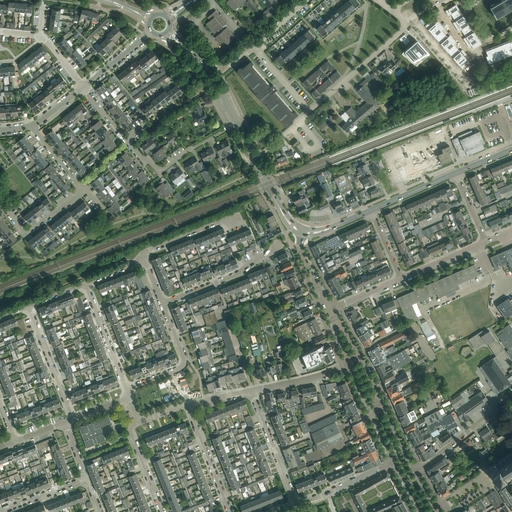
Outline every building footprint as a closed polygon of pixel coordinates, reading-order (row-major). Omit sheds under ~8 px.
[(245,1),(244,0),(228,0),(227,1),(234,10),(238,6),(239,7),(245,1)] [(271,13),(272,13),(281,6),(276,0),(260,0),(268,9),(271,13)] [(353,9),(355,7),(349,0),(345,4),(351,11),(353,9)] [(492,7),(490,8),(496,19),(500,17),(501,16),(508,12),(511,9),(511,0),(503,0),(502,1),(495,5),(492,7)] [(250,2),(246,6),(253,13),(256,10),(250,2)] [(351,11),(345,4),(341,7),(347,14),(349,12),(351,11)] [(456,5),(446,11),(448,16),(451,14),(453,17),(451,19),(461,13),(456,5)] [(347,14),(341,7),(337,11),(343,18),(345,16),(347,14)] [(86,19),(88,11),(82,9),(80,17),(86,19)] [(268,9),(261,14),(265,20),(272,14),(272,13),(271,13),(268,9)] [(235,37),(225,25),(227,23),(222,17),(223,16),(221,14),(220,15),(216,10),(211,14),(214,17),(206,24),(215,33),(217,32),(219,34),(215,38),(226,50),(230,47),(227,44),(235,37)] [(337,11),(333,14),(339,21),(341,19),(343,18),(337,11)] [(333,14),(332,12),(327,16),(329,18),(335,25),(337,23),(339,21),(333,14)] [(100,14),(94,13),(92,20),(98,22),(100,14)] [(461,13),(451,19),(453,18),(456,21),(453,23),(456,27),(466,20),(461,13)] [(329,18),(325,21),(331,28),(333,26),(335,25),(329,18)] [(432,20),(425,26),(431,33),(441,25),(437,21),(435,23),(432,20)] [(466,20),(456,27),(458,31),(461,30),(463,33),(461,35),(471,28),(466,20)] [(331,28),(325,21),(321,25),(327,32),(329,30),(331,28)] [(321,25),(319,23),(315,27),(321,34),(322,36),(325,34),(324,34),(327,32),(321,25)] [(441,25),(431,33),(437,40),(446,32),(444,34),(441,31),(444,29),(441,25)] [(116,27),(111,31),(118,38),(122,34),(116,27)] [(471,28),(461,35),(463,33),(466,37),(463,39),(466,43),(476,36),(471,28)] [(304,34),(310,41),(312,39),(313,39),(315,37),(313,35),(308,30),(304,34)] [(114,42),(118,38),(111,31),(107,35),(108,37),(108,36),(114,42)] [(446,32),(437,40),(443,47),(453,39),(449,35),(447,37),(444,34),(446,32)] [(304,34),(300,38),(306,45),(308,43),(310,41),(304,34)] [(61,46),(67,41),(63,36),(57,42),(61,46)] [(115,43),(114,42),(108,36),(108,37),(104,41),(111,47),(115,43)] [(476,36),(466,43),(468,47),(471,46),(474,49),(481,44),(476,36)] [(306,45),(300,38),(296,41),(302,48),(304,46),(306,45)] [(420,39),(405,52),(417,66),(432,53),(420,39)] [(453,39),(443,47),(449,54),(458,46),(456,48),(454,45),(456,43),(453,39)] [(511,40),(486,51),(490,63),(511,53),(511,40)] [(64,51),(71,46),(67,41),(61,46),(64,51)] [(106,52),(111,47),(104,41),(100,45),(106,52)] [(302,48),(296,41),(292,45),(298,52),(300,50),(302,48)] [(42,45),(37,49),(42,56),(47,52),(42,45)] [(102,56),(106,52),(100,45),(95,49),(102,56)] [(298,52),(292,45),(288,48),(294,55),(296,53),(298,52)] [(70,55),(76,50),(76,49),(74,51),(71,46),(64,51),(68,56),(70,55)] [(458,46),(449,54),(455,61),(465,53),(462,49),(459,51),(456,48),(459,47),(458,46)] [(294,55),(288,48),(284,52),(290,59),(292,57),(294,55)] [(42,56),(37,49),(33,53),(38,59),(42,56)] [(73,59),(80,55),(76,50),(70,55),(73,59)] [(152,51),(147,55),(153,62),(158,58),(152,51)] [(290,59),(284,52),(280,55),(286,62),(288,60),(290,59)] [(38,59),(33,53),(28,57),(33,63),(38,59)] [(465,53),(455,61),(462,69),(469,63),(466,59),(468,57),(465,53)] [(77,64),(84,59),(80,55),(73,59),(77,64)] [(153,62),(147,55),(143,58),(148,65),(153,62)] [(280,55),(275,59),(279,63),(279,64),(278,64),(278,65),(279,66),(280,66),(280,67),(281,67),(281,66),(282,66),(284,64),(286,62),(280,55)] [(33,63),(28,57),(23,61),(28,67),(30,69),(35,65),(33,63)] [(148,65),(143,58),(138,62),(142,67),(142,68),(143,69),(148,65)] [(87,64),(84,59),(77,64),(81,69),(87,64)] [(142,67),(138,62),(137,60),(132,64),(138,71),(142,68),(142,67)] [(332,65),(328,60),(324,63),(320,67),(319,67),(323,72),(328,68),(331,71),(334,68),(332,65)] [(397,66),(393,61),(390,64),(387,60),(384,64),(379,69),(384,74),(390,68),(392,71),(397,66)] [(28,67),(23,61),(19,64),(24,71),(28,67)] [(275,90),(277,89),(276,88),(275,87),(274,86),(273,85),(271,86),(270,87),(249,63),(242,69),(241,68),(240,68),(239,68),(239,69),(238,69),(238,70),(238,71),(238,72),(238,73),(257,93),(256,94),(259,97),(263,102),(266,105),(266,104),(284,125),(285,125),(285,126),(286,126),(287,126),(288,125),(289,124),(289,123),(289,122),(288,122),(295,116),(275,92),(276,91),(275,90)] [(140,73),(138,71),(132,64),(127,68),(133,75),(135,77),(140,73)] [(326,75),(323,72),(319,67),(316,71),(312,74),(311,75),(315,79),(319,75),(322,78),(326,75)] [(133,75),(127,68),(122,72),(128,79),(133,75)] [(337,70),(334,68),(331,71),(333,74),(329,78),(333,83),(333,82),(337,78),(341,75),(336,70),(337,70)] [(128,79),(122,72),(118,75),(123,82),(125,81),(126,82),(128,82),(130,81),(128,79)] [(54,77),(56,80),(62,87),(67,83),(59,74),(54,77)] [(310,83),(312,81),(315,79),(311,75),(310,76),(306,79),(302,82),(309,90),(313,87),(310,83)] [(333,83),(329,78),(326,75),(322,78),(325,82),(320,85),(324,90),(325,89),(329,86),(333,83)] [(62,87),(56,80),(51,83),(57,91),(62,87)] [(176,85),(182,93),(187,89),(180,80),(175,84),(176,85)] [(367,102),(355,112),(351,107),(345,112),(349,117),(356,124),(381,102),(377,97),(376,98),(365,84),(365,83),(363,81),(355,88),(367,102)] [(57,91),(51,83),(47,87),(48,89),(52,94),(53,94),(57,91)] [(99,94),(107,88),(103,84),(96,90),(99,94)] [(178,97),(182,93),(176,85),(172,89),(178,97)] [(323,91),(324,90),(320,85),(315,90),(313,87),(309,90),(316,97),(319,94),(323,91)] [(103,99),(111,93),(107,88),(99,94),(103,99)] [(54,96),(53,94),(52,94),(48,89),(43,93),(49,100),(54,96)] [(178,97),(172,89),(167,93),(171,98),(173,100),(178,97)] [(167,102),(171,98),(167,93),(165,90),(161,94),(167,102)] [(49,100),(43,93),(43,92),(41,92),(38,94),(38,95),(39,96),(44,103),(49,100)] [(107,104),(114,98),(111,93),(103,99),(107,104)] [(167,102),(161,94),(156,98),(162,105),(167,102)] [(40,107),(44,103),(39,96),(34,100),(40,107)] [(110,108),(118,102),(114,98),(107,104),(110,108)] [(162,105),(156,98),(151,102),(157,109),(162,105)] [(157,109),(151,102),(149,99),(145,103),(147,105),(153,113),(157,109)] [(35,111),(40,107),(34,100),(29,104),(35,111)] [(113,114),(120,108),(122,107),(118,102),(110,108),(109,109),(113,114)] [(82,103),(77,107),(83,114),(85,111),(87,114),(89,112),(82,103)] [(148,117),(153,113),(147,105),(142,109),(148,117)] [(194,115),(199,124),(209,119),(204,110),(202,110),(199,105),(192,108),(195,114),(194,115)] [(83,114),(77,107),(72,111),(78,117),(81,115),(83,117),(84,116),(83,114)] [(116,119),(124,113),(120,108),(113,114),(116,119)] [(80,120),(78,117),(72,111),(68,114),(73,121),(76,119),(78,121),(80,120)] [(356,124),(349,117),(345,112),(340,116),(346,123),(341,127),(346,133),(356,124)] [(120,123),(127,118),(124,113),(116,119),(120,123)] [(75,123),(73,121),(68,114),(63,118),(68,125),(72,122),(73,125),(75,123)] [(145,114),(140,118),(143,122),(148,118),(145,114)] [(330,117),(325,121),(319,127),(322,131),(334,121),(330,117)] [(131,122),(127,118),(120,123),(124,128),(131,122)] [(96,131),(103,125),(99,120),(90,128),(91,130),(94,128),(96,131)] [(97,137),(107,130),(103,125),(96,131),(93,132),(96,135),(93,137),(95,139),(97,137)] [(50,140),(56,134),(52,130),(46,135),(50,140)] [(110,135),(107,130),(97,137),(101,142),(99,143),(109,136),(110,135)] [(458,137),(452,140),(459,157),(466,154),(467,154),(468,155),(468,154),(469,155),(471,154),(471,153),(483,148),(482,144),(484,143),(479,131),(478,132),(473,134),(471,130),(458,136),(458,137)] [(53,145),(60,139),(56,134),(50,140),(52,142),(51,143),(53,145)] [(147,152),(156,145),(152,140),(155,137),(153,134),(146,140),(148,142),(142,146),(147,152)] [(166,141),(169,144),(176,138),(174,135),(166,141)] [(17,142),(21,146),(27,141),(25,139),(26,138),(24,136),(17,142)] [(112,141),(109,136),(99,143),(101,145),(103,143),(105,146),(106,146),(112,141)] [(265,148),(270,143),(266,137),(260,142),(265,148)] [(57,149),(64,144),(60,139),(53,145),(54,147),(55,146),(57,149)] [(223,157),(228,154),(229,154),(232,153),(232,152),(230,149),(231,149),(227,140),(223,142),(223,143),(217,146),(221,153),(223,157)] [(30,144),(27,141),(21,146),(25,151),(32,146),(30,144)] [(116,145),(112,141),(106,146),(105,146),(103,148),(105,150),(107,153),(116,145)] [(60,154),(67,149),(69,147),(66,142),(64,144),(57,149),(59,152),(60,154)] [(35,151),(33,148),(33,147),(32,146),(25,151),(29,156),(30,155),(30,154),(35,151)] [(164,146),(154,154),(159,160),(166,155),(163,151),(167,149),(164,146)] [(201,154),(204,161),(215,156),(211,148),(207,150),(207,151),(201,154)] [(402,160),(398,161),(401,166),(402,166),(404,169),(403,169),(408,180),(412,178),(411,178),(411,177),(414,176),(414,177),(415,177),(414,176),(417,175),(417,176),(423,173),(423,172),(425,171),(426,172),(426,171),(429,170),(429,171),(435,168),(434,167),(437,166),(438,167),(438,166),(440,164),(441,165),(441,166),(447,163),(446,162),(449,161),(450,162),(449,161),(452,159),(452,160),(453,161),(456,159),(451,148),(407,167),(406,164),(404,159),(403,159),(403,160),(402,160)] [(36,149),(35,151),(30,154),(30,155),(34,159),(41,154),(39,152),(36,149)] [(66,157),(71,153),(67,149),(60,154),(62,156),(63,156),(65,158),(66,157)] [(69,162),(76,157),(73,152),(71,153),(66,157),(69,160),(68,160),(69,162)] [(122,163),(129,157),(125,152),(116,160),(118,162),(120,160),(122,163)] [(38,164),(44,159),(42,156),(41,154),(34,159),(38,164)] [(74,166),(80,161),(76,157),(69,162),(71,164),(72,164),(74,166)] [(126,167),(133,162),(129,157),(122,163),(120,164),(121,166),(124,165),(126,167)] [(189,169),(190,172),(192,172),(195,170),(198,171),(201,169),(199,164),(199,163),(195,157),(191,159),(191,160),(185,164),(189,169)] [(278,161),(274,163),(275,167),(287,163),(286,158),(282,160),(281,158),(277,159),(278,161)] [(46,162),(44,159),(38,164),(41,169),(48,163),(47,161),(46,162)] [(77,172),(84,166),(80,161),(74,166),(76,169),(75,170),(77,172)] [(367,172),(367,173),(368,172),(369,171),(366,164),(365,161),(356,165),(359,172),(357,173),(358,176),(367,172)] [(130,172),(136,167),(133,162),(126,167),(123,169),(125,171),(127,169),(130,172)] [(511,171),(507,162),(501,164),(504,171),(505,174),(511,171)] [(44,169),(48,174),(55,168),(53,166),(53,167),(51,164),(44,169)] [(504,171),(501,164),(496,167),(498,173),(500,176),(502,175),(501,172),(504,171)] [(88,171),(84,166),(77,172),(78,174),(79,173),(81,176),(88,171)] [(133,177),(140,171),(136,167),(130,172),(127,174),(129,176),(131,174),(133,177)] [(498,173),(496,167),(490,169),(493,175),(498,173)] [(56,170),(55,168),(48,174),(52,179),(58,173),(56,171),(56,170)] [(352,182),(351,179),(349,176),(346,168),(339,171),(341,176),(334,179),(341,194),(352,189),(351,188),(354,186),(352,182)] [(171,178),(171,179),(172,179),(175,184),(186,176),(180,169),(170,176),(171,178)] [(139,180),(146,175),(147,174),(144,171),(143,172),(142,170),(140,171),(133,177),(132,177),(134,179),(136,177),(139,180)] [(208,180),(210,183),(214,181),(212,178),(211,178),(206,170),(201,172),(207,181),(208,180)] [(55,183),(62,178),(61,176),(60,176),(58,173),(52,179),(55,183)] [(322,173),(317,175),(321,185),(326,183),(323,176),(322,173)] [(469,178),(471,183),(477,181),(479,180),(477,174),(469,178)] [(142,185),(149,180),(146,175),(139,180),(136,182),(138,184),(140,182),(142,185)] [(94,188),(101,183),(103,181),(99,176),(91,183),(93,186),(93,187),(94,188)] [(371,176),(359,181),(360,184),(364,183),(363,181),(366,180),(369,185),(374,183),(371,176)] [(191,186),(195,183),(190,177),(187,180),(191,186)] [(64,180),(62,178),(55,183),(59,188),(66,183),(63,180),(64,180)] [(161,197),(165,194),(166,195),(170,192),(171,193),(174,190),(169,183),(166,186),(161,181),(158,183),(159,185),(155,189),(161,197)] [(326,197),(332,195),(327,182),(326,183),(321,185),(326,197)] [(68,186),(66,183),(59,188),(63,193),(70,187),(68,185),(68,186)] [(98,193),(105,188),(101,183),(94,188),(96,190),(98,193)] [(357,193),(356,190),(354,186),(351,188),(352,189),(353,193),(350,195),(351,197),(348,199),(351,206),(352,206),(358,203),(355,197),(358,195),(357,193)] [(450,186),(444,188),(447,195),(448,197),(451,196),(454,195),(452,192),(450,186)] [(476,194),(484,191),(484,189),(481,190),(480,186),(474,189),(476,194)] [(365,190),(361,191),(362,195),(363,195),(366,193),(368,197),(370,198),(372,197),(379,194),(376,188),(373,189),(371,187),(367,189),(365,190)] [(102,198),(108,192),(105,188),(98,193),(101,195),(100,196),(102,198)] [(447,195),(444,188),(439,191),(442,197),(447,195)] [(442,197),(439,191),(433,193),(436,199),(438,202),(443,200),(441,197),(442,197)] [(487,196),(484,191),(476,194),(479,200),(485,197),(487,196)] [(106,202),(112,197),(108,192),(102,198),(103,200),(104,199),(106,202)] [(436,199),(433,193),(428,196),(431,202),(436,199)] [(115,203),(116,202),(119,199),(115,194),(112,197),(106,202),(108,205),(109,207),(114,203),(115,203)] [(295,204),(307,198),(306,194),(301,197),(299,194),(292,198),(292,199),(292,200),(293,201),(295,204)] [(431,202),(428,196),(422,198),(426,207),(432,204),(431,202)] [(487,203),(485,197),(479,200),(481,205),(487,203)] [(52,204),(47,198),(42,202),(48,209),(50,207),(49,207),(52,204)] [(344,209),(340,198),(336,200),(337,204),(334,205),(337,212),(342,210),(341,210),(344,208),(344,209)] [(426,207),(422,198),(417,200),(420,207),(423,205),(424,209),(426,208),(426,207)] [(320,210),(329,205),(327,200),(318,205),(320,210)] [(420,207),(417,200),(411,203),(414,209),(415,212),(418,210),(417,208),(420,207)] [(299,214),(315,206),(314,205),(313,205),(312,205),(306,208),(303,201),(296,205),(298,208),(297,209),(299,214)] [(48,209),(42,202),(38,206),(43,212),(46,210),(48,209)] [(84,202),(80,205),(85,212),(89,208),(84,202)] [(118,208),(115,203),(114,203),(109,207),(108,208),(110,211),(111,213),(118,208)] [(414,209),(411,203),(406,205),(409,212),(414,209)] [(495,204),(489,207),(492,214),(491,212),(497,210),(495,204)] [(85,212),(80,205),(75,209),(80,216),(85,212)] [(40,214),(43,212),(38,206),(33,209),(39,216),(40,215),(40,214)] [(492,214),(489,207),(483,209),(486,217),(492,214)] [(122,212),(118,208),(111,213),(113,215),(116,217),(122,212)] [(37,218),(39,216),(33,209),(28,213),(33,219),(36,217),(37,218)] [(75,209),(70,213),(74,218),(75,219),(80,216),(75,209)] [(451,214),(454,220),(462,216),(460,210),(451,214)] [(74,218),(70,213),(69,211),(64,215),(69,221),(74,218)] [(384,215),(387,221),(393,218),(396,217),(393,211),(384,215)] [(31,222),(33,219),(28,213),(24,217),(29,224),(31,222)] [(504,224),(501,217),(500,217),(499,214),(494,217),(498,226),(504,224)] [(504,224),(509,221),(506,214),(501,217),(504,224)] [(69,221),(64,215),(60,219),(65,225),(69,221)] [(269,228),(270,231),(276,228),(275,225),(278,223),(273,215),(266,218),(270,227),(269,228)] [(465,221),(462,216),(454,220),(456,225),(465,221)] [(498,226),(494,217),(487,220),(491,229),(498,226)] [(395,223),(393,218),(387,221),(389,226),(395,223)] [(65,225),(60,219),(55,223),(60,229),(65,225)] [(467,227),(465,221),(456,225),(459,230),(467,227)] [(259,222),(255,224),(260,233),(264,231),(259,222)] [(398,222),(395,223),(389,226),(392,231),(401,227),(398,222)] [(60,229),(55,223),(50,226),(55,233),(60,229)] [(367,223),(361,225),(364,231),(370,229),(367,223)] [(9,230),(6,225),(0,229),(0,231),(2,235),(9,230)] [(361,225),(356,228),(359,234),(361,232),(362,234),(365,233),(364,231),(361,225)] [(47,226),(43,230),(48,236),(52,232),(47,226)] [(403,233),(401,227),(392,231),(394,237),(401,234),(403,233)] [(424,236),(422,231),(420,227),(415,229),(417,233),(419,239),(424,236)] [(470,232),(467,227),(459,230),(460,233),(462,232),(463,235),(470,232)] [(217,231),(220,237),(225,235),(226,235),(223,228),(223,229),(218,231),(217,231)] [(267,238),(269,241),(283,234),(280,228),(272,232),(274,234),(267,238)] [(356,228),(350,230),(353,236),(355,235),(357,238),(360,236),(359,234),(356,228)] [(9,230),(2,235),(0,237),(1,238),(4,237),(6,240),(13,234),(9,230)] [(48,236),(43,230),(38,234),(43,240),(48,236)] [(244,232),(247,239),(248,238),(248,241),(254,239),(250,230),(244,232)] [(353,236),(350,230),(345,232),(348,240),(349,241),(354,239),(353,236)] [(220,237),(217,231),(212,233),(214,240),(220,237)] [(247,239),(244,232),(239,234),(241,241),(247,239)] [(346,245),(344,242),(348,240),(345,232),(339,235),(341,239),(339,240),(342,247),(346,245)] [(472,238),(470,232),(463,235),(461,236),(454,239),(456,245),(459,243),(458,240),(465,237),(466,240),(472,238)] [(214,240),(212,233),(206,235),(209,242),(214,240)] [(17,239),(13,234),(6,240),(4,241),(5,243),(7,241),(10,244),(17,239)] [(43,240),(38,234),(33,237),(38,244),(43,240)] [(241,241),(239,234),(238,234),(239,235),(233,237),(233,236),(236,243),(241,241)] [(404,239),(401,234),(394,237),(397,242),(404,239)] [(209,242),(206,235),(206,236),(201,238),(201,237),(200,238),(203,244),(204,247),(210,244),(209,242)] [(236,243),(233,236),(233,237),(228,239),(227,239),(230,246),(230,245),(236,243)] [(326,241),(329,245),(330,244),(335,254),(335,253),(335,254),(343,250),(338,240),(336,236),(326,241)] [(38,244),(33,237),(29,241),(34,248),(38,244)] [(203,244),(200,238),(201,238),(195,240),(199,250),(201,249),(200,246),(203,244)] [(187,241),(190,248),(191,250),(193,249),(192,247),(195,246),(193,239),(192,239),(187,241)] [(446,239),(444,240),(445,242),(448,248),(453,246),(450,240),(447,241),(446,239)] [(335,254),(330,244),(329,245),(326,241),(326,240),(311,247),(316,256),(323,253),(324,254),(326,258),(335,254)] [(370,242),(373,248),(379,245),(377,240),(370,242)] [(190,248),(187,241),(182,243),(181,243),(184,250),(190,248)] [(397,244),(400,249),(408,245),(406,246),(403,241),(397,244)] [(448,248),(445,242),(439,245),(442,251),(448,248)] [(184,250),(181,243),(176,246),(176,245),(179,252),(184,250)] [(179,252),(176,245),(176,246),(170,248),(173,255),(179,252)] [(381,251),(379,245),(373,248),(375,253),(381,251)] [(411,251),(408,245),(400,249),(402,255),(411,251)] [(442,251),(439,245),(434,247),(437,253),(442,251)] [(437,253),(434,247),(428,250),(430,255),(431,256),(437,253)] [(511,247),(511,248),(508,250),(508,249),(508,250),(505,252),(504,251),(490,257),(495,269),(507,264),(508,264),(509,266),(508,266),(509,267),(511,266),(510,266),(511,264),(511,247)] [(381,251),(375,253),(375,254),(373,255),(374,257),(376,256),(378,259),(384,256),(381,251)] [(413,256),(411,251),(402,255),(404,260),(413,256)] [(427,257),(424,251),(421,252),(421,253),(419,254),(421,259),(427,257)] [(274,258),(276,261),(280,259),(281,262),(289,259),(286,252),(274,258)] [(335,254),(326,258),(324,254),(323,254),(316,258),(320,265),(324,273),(333,269),(337,266),(336,264),(340,263),(335,254),(335,253),(335,254)] [(415,262),(413,256),(404,260),(407,266),(415,262)] [(155,265),(162,263),(160,257),(152,260),(153,260),(155,265)] [(235,259),(230,261),(232,269),(233,268),(232,268),(238,266),(235,259)] [(232,269),(230,261),(224,264),(227,271),(227,270),(232,268),(232,269)] [(221,273),(218,266),(217,262),(214,263),(216,267),(213,268),(215,275),(216,275),(221,273)] [(290,262),(282,265),(283,267),(280,268),(282,272),(293,267),(290,262)] [(164,268),(162,263),(155,265),(155,266),(155,265),(157,271),(164,268)] [(227,271),(224,264),(218,266),(221,273),(227,271)] [(382,267),(383,269),(386,275),(391,273),(388,264),(382,267)] [(397,298),(397,299),(400,306),(408,324),(416,320),(418,324),(421,323),(418,317),(416,318),(410,304),(420,299),(423,305),(428,302),(426,297),(436,292),(438,298),(459,289),(457,283),(459,283),(459,284),(463,282),(462,281),(478,274),(479,276),(479,275),(477,272),(474,264),(474,265),(425,286),(425,285),(425,284),(413,289),(414,289),(415,291),(397,298)] [(208,277),(205,270),(204,266),(201,267),(202,271),(199,272),(202,279),(208,277)] [(211,267),(205,270),(208,277),(208,276),(213,274),(213,275),(214,274),(211,267)] [(377,270),(374,271),(373,270),(372,267),(370,268),(375,280),(380,278),(377,270)] [(382,267),(377,270),(380,278),(386,275),(383,269),(382,267)] [(167,271),(165,272),(164,268),(157,271),(159,276),(159,277),(166,274),(168,273),(167,271)] [(259,270),(262,277),(264,281),(269,278),(268,275),(265,268),(259,270)] [(286,275),(287,278),(296,274),(293,268),(279,274),(281,278),(286,275)] [(370,268),(368,269),(369,273),(370,275),(367,276),(369,283),(375,280),(370,268)] [(341,275),(342,277),(342,278),(347,276),(344,269),(334,274),(335,276),(327,280),(332,290),(333,290),(341,286),(336,277),(341,275)] [(262,277),(259,270),(259,271),(254,273),(257,279),(262,277)] [(135,279),(135,278),(134,275),(132,272),(132,273),(127,275),(130,284),(133,283),(132,280),(135,279)] [(191,284),(188,277),(186,272),(184,273),(185,278),(182,279),(185,286),(191,283),(191,284)] [(202,279),(199,272),(194,274),(197,281),(202,279)] [(257,279),(254,273),(254,272),(253,273),(254,273),(248,275),(249,278),(251,282),(257,279)] [(130,284),(127,275),(127,274),(126,274),(126,275),(121,277),(121,276),(121,277),(123,284),(125,287),(131,285),(130,284)] [(168,280),(166,274),(159,277),(162,282),(161,282),(168,280)] [(197,281),(194,274),(188,277),(191,284),(191,283),(196,281),(197,281)] [(366,274),(360,277),(364,285),(369,283),(367,276),(366,274)] [(295,275),(287,279),(289,285),(290,285),(292,289),(299,285),(295,275)] [(360,277),(360,276),(358,277),(359,280),(356,281),(358,287),(359,288),(360,287),(361,286),(364,285),(360,277)] [(123,284),(121,277),(115,279),(118,286),(119,289),(122,288),(120,285),(123,284)] [(252,285),(251,282),(249,278),(244,280),(244,281),(246,287),(252,285)] [(118,286),(115,279),(110,281),(112,288),(118,286)] [(170,285),(168,280),(161,282),(161,283),(162,282),(164,288),(163,288),(170,285)] [(112,288),(110,281),(109,281),(104,283),(107,290),(112,288)] [(246,287),(244,281),(238,283),(238,282),(238,283),(241,290),(246,287)] [(108,293),(107,290),(104,283),(98,286),(98,285),(102,295),(108,293)] [(242,293),(241,290),(238,283),(233,285),(232,285),(235,292),(236,295),(242,293)] [(344,293),(342,290),(346,288),(344,284),(341,286),(333,290),(337,297),(344,293)] [(173,291),(170,285),(163,288),(164,288),(166,293),(166,294),(173,291)] [(235,292),(232,285),(227,287),(229,294),(235,292)] [(229,294),(227,287),(221,290),(221,289),(224,296),(229,294)] [(211,291),(214,298),(220,295),(217,288),(217,289),(211,291)] [(295,294),(296,297),(303,293),(301,288),(290,293),(290,292),(283,295),(285,299),(290,297),(290,296),(291,295),(291,296),(295,294)] [(143,293),(145,298),(152,296),(149,290),(150,290),(143,293)] [(214,298),(211,291),(206,293),(208,300),(214,298)] [(208,300),(206,293),(205,293),(206,293),(200,295),(204,306),(207,305),(205,301),(208,300)] [(204,306),(200,295),(195,298),(194,297),(197,304),(201,303),(201,305),(203,304),(204,306)] [(152,296),(145,298),(142,299),(143,302),(146,301),(147,304),(154,302),(154,301),(152,296)] [(70,304),(67,298),(67,297),(67,298),(61,300),(64,306),(70,304)] [(197,304),(194,297),(194,298),(189,300),(191,307),(197,304)] [(299,307),(299,308),(302,306),(301,305),(307,303),(305,297),(296,301),(297,304),(295,305),(296,308),(299,307)] [(496,306),(505,318),(511,313),(511,299),(510,301),(508,298),(507,298),(506,299),(496,306)] [(400,306),(397,299),(393,301),(393,300),(387,302),(391,310),(400,306)] [(64,306),(61,300),(56,302),(58,309),(64,306)] [(58,309),(56,302),(55,302),(56,302),(50,304),(53,311),(58,309)] [(156,307),(154,302),(147,304),(144,305),(146,311),(156,307)] [(391,310),(387,302),(381,305),(382,306),(378,307),(381,314),(382,314),(384,319),(387,317),(385,313),(391,310)] [(50,304),(44,306),(47,313),(48,315),(53,313),(53,311),(50,304)] [(112,305),(105,307),(105,308),(107,313),(114,310),(112,305)] [(47,313),(44,306),(39,309),(39,308),(41,315),(47,313)] [(184,310),(183,308),(183,307),(180,308),(179,306),(172,309),(174,314),(183,311),(184,310)] [(156,307),(146,311),(148,317),(152,315),(158,313),(159,313),(158,312),(158,313),(156,307)] [(306,308),(299,310),(303,319),(313,315),(311,309),(307,311),(306,308)] [(350,311),(346,313),(352,323),(358,319),(358,320),(362,317),(360,314),(358,315),(354,309),(350,311)] [(114,310),(107,313),(109,319),(116,316),(114,310)] [(183,317),(182,315),(184,314),(183,311),(174,314),(174,315),(174,314),(176,320),(183,317)] [(84,319),(85,321),(92,319),(90,313),(80,317),(81,320),(84,319)] [(160,318),(158,313),(152,315),(154,321),(160,318)] [(118,322),(116,316),(109,319),(111,324),(111,325),(113,324),(118,322)] [(18,324),(17,324),(16,321),(15,317),(15,318),(9,320),(12,327),(18,324)] [(135,321),(136,321),(135,317),(132,318),(132,319),(125,321),(127,325),(134,322),(134,323),(135,322),(135,321)] [(185,323),(183,317),(176,320),(178,326),(185,323)] [(161,318),(160,318),(154,321),(156,327),(163,324),(160,318),(161,318)] [(322,332),(315,318),(294,328),(301,342),(307,339),(313,336),(322,332)] [(92,319),(85,321),(87,327),(94,324),(92,319)] [(433,331),(434,334),(436,333),(430,319),(424,321),(429,333),(433,331)] [(475,319),(466,323),(470,333),(479,329),(475,319)] [(12,327),(9,320),(4,322),(6,329),(12,327)] [(219,326),(226,323),(225,320),(218,322),(216,323),(218,329),(220,329),(219,326)] [(120,321),(118,322),(113,324),(115,329),(122,327),(120,321)] [(359,335),(367,331),(369,330),(365,324),(366,324),(365,321),(359,324),(360,327),(356,330),(359,335)] [(186,326),(185,323),(178,326),(181,331),(180,331),(180,332),(191,328),(190,325),(186,326)] [(94,324),(87,327),(89,333),(96,330),(97,330),(96,330),(94,325),(94,324)] [(165,329),(163,324),(156,327),(153,328),(155,333),(165,330),(165,329)] [(511,328),(509,324),(503,328),(501,330),(503,332),(498,336),(508,350),(506,351),(511,359),(511,328)] [(47,330),(49,335),(56,333),(54,327),(47,330)] [(122,327),(115,329),(115,330),(117,335),(124,332),(122,327)] [(191,338),(205,334),(204,330),(202,331),(201,328),(191,331),(192,333),(190,334),(191,338)] [(98,336),(96,330),(89,333),(92,338),(99,336),(98,336)] [(167,335),(165,330),(155,333),(157,339),(167,335)] [(484,333),(483,332),(482,330),(468,339),(475,349),(485,343),(487,343),(494,354),(499,351),(493,342),(495,341),(494,339),(489,331),(484,333)] [(363,341),(369,337),(370,337),(367,331),(359,335),(363,341)] [(393,342),(400,339),(406,336),(406,335),(407,334),(405,331),(391,338),(393,342)] [(125,336),(124,332),(117,335),(119,341),(126,338),(129,337),(128,335),(125,336)] [(56,333),(49,335),(49,336),(51,341),(58,338),(56,333)] [(206,337),(205,334),(191,338),(193,342),(195,342),(196,344),(207,340),(205,341),(204,338),(206,337)] [(314,339),(313,336),(307,339),(309,341),(313,340),(314,342),(315,342),(317,345),(326,341),(323,334),(314,339)] [(439,334),(432,337),(436,346),(443,343),(439,334)] [(26,338),(28,343),(35,341),(33,335),(26,338)] [(101,341),(99,336),(92,338),(94,344),(101,342),(101,341)] [(373,343),(369,337),(363,341),(366,347),(373,343)] [(63,340),(59,341),(58,338),(51,341),(54,347),(53,347),(55,346),(62,343),(64,343),(63,340)] [(126,338),(119,341),(121,346),(128,344),(126,338)] [(275,372),(270,353),(268,354),(265,343),(262,344),(261,339),(258,340),(262,355),(267,354),(270,366),(267,366),(269,374),(275,372)] [(208,343),(207,340),(196,344),(197,348),(199,347),(200,349),(211,346),(210,342),(208,343)] [(35,341),(28,343),(30,349),(37,346),(35,341)] [(103,347),(101,342),(94,344),(96,350),(103,347)] [(64,349),(62,343),(55,346),(57,352),(64,349)] [(335,358),(330,346),(324,349),(323,345),(323,344),(322,343),(301,353),(302,354),(307,366),(310,365),(311,368),(319,364),(318,361),(321,359),(321,360),(322,360),(321,358),(324,356),(326,362),(335,358)] [(372,358),(383,353),(382,352),(386,349),(385,347),(382,348),(379,343),(376,345),(378,348),(369,352),(372,358)] [(128,344),(121,346),(121,347),(122,347),(124,352),(123,352),(128,351),(130,349),(128,344)] [(37,346),(30,349),(33,355),(39,352),(37,347),(38,347),(37,346)] [(200,356),(212,352),(211,350),(213,349),(211,346),(200,349),(201,351),(198,352),(200,356)] [(105,353),(103,347),(96,350),(98,355),(105,353)] [(256,356),(258,363),(263,362),(259,348),(253,350),(254,357),(256,356)] [(66,355),(64,349),(57,352),(59,357),(66,355)] [(388,349),(386,349),(382,352),(383,353),(372,358),(375,364),(379,362),(386,358),(384,354),(389,352),(388,349)] [(444,362),(451,358),(447,349),(440,353),(444,362)] [(395,369),(411,360),(405,350),(386,359),(386,358),(379,362),(381,364),(377,367),(381,376),(395,369)] [(40,352),(39,352),(33,355),(35,360),(42,358),(39,352),(40,352)] [(105,352),(105,353),(98,355),(100,361),(108,358),(107,358),(105,353),(105,352)] [(199,363),(213,359),(212,355),(210,356),(209,353),(212,353),(212,352),(200,356),(200,358),(198,359),(199,363)] [(171,362),(169,356),(168,353),(164,355),(164,353),(162,354),(163,358),(166,365),(171,362)] [(169,356),(171,362),(171,363),(172,363),(171,362),(177,360),(177,361),(177,360),(174,353),(169,356)] [(414,359),(417,365),(427,359),(423,354),(414,359)] [(68,360),(66,355),(59,357),(59,358),(60,358),(62,363),(68,360)] [(511,369),(508,372),(510,374),(505,377),(499,368),(502,365),(496,356),(485,363),(484,362),(483,363),(484,364),(483,365),(484,365),(479,368),(489,381),(487,382),(496,394),(499,392),(499,391),(501,389),(502,390),(510,384),(510,383),(511,381),(511,369)] [(42,358),(35,360),(37,366),(44,363),(42,358)] [(166,365),(163,358),(157,360),(160,367),(166,365)] [(214,362),(213,359),(199,363),(201,368),(203,367),(204,369),(213,366),(212,363),(214,362)] [(283,370),(280,359),(274,361),(277,372),(283,370)] [(449,373),(458,368),(452,359),(444,364),(449,373)] [(68,360),(62,363),(61,363),(62,363),(64,369),(71,366),(73,365),(72,362),(70,363),(68,360)] [(160,367),(157,360),(152,362),(154,369),(155,369),(160,367)] [(149,371),(146,364),(144,361),(139,363),(140,366),(143,373),(143,374),(143,373),(149,371)] [(154,369),(152,362),(146,364),(149,371),(149,372),(149,371),(154,369)] [(44,363),(37,366),(39,372),(46,369),(44,364),(44,363)] [(265,375),(262,363),(256,365),(258,373),(254,374),(255,378),(265,375)] [(295,373),(292,364),(286,365),(289,375),(295,373)] [(7,365),(3,366),(0,367),(0,373),(7,371),(9,370),(7,365)] [(73,372),(71,366),(64,369),(66,374),(71,372),(73,372)] [(143,373),(140,366),(135,369),(136,372),(137,376),(138,376),(138,375),(143,373)] [(421,377),(419,373),(419,372),(420,371),(417,366),(394,378),(385,383),(384,383),(391,397),(402,391),(400,388),(421,377)] [(137,376),(136,372),(135,369),(134,367),(128,369),(129,371),(132,378),(137,376)] [(239,367),(236,368),(241,382),(245,381),(244,379),(246,378),(243,368),(240,369),(239,367)] [(241,382),(236,368),(230,370),(234,382),(236,381),(236,384),(241,382)] [(46,369),(39,372),(36,373),(37,376),(40,375),(41,377),(48,375),(46,369)] [(234,382),(230,370),(227,371),(226,369),(223,370),(227,382),(229,381),(229,383),(234,382)] [(385,383),(394,378),(394,377),(395,377),(394,376),(398,374),(395,369),(381,376),(385,383)] [(224,382),(227,382),(223,370),(219,371),(220,373),(217,374),(221,386),(225,385),(224,382)] [(9,377),(7,371),(0,373),(0,374),(2,380),(9,377)] [(452,377),(459,390),(468,385),(460,372),(452,377)] [(219,387),(221,386),(217,374),(218,377),(215,377),(214,375),(211,377),(215,390),(220,389),(219,387)] [(49,375),(48,375),(41,377),(44,383),(51,380),(50,380),(48,375),(49,375)] [(111,386),(109,379),(108,376),(105,377),(106,380),(103,381),(106,388),(111,386)] [(11,383),(9,377),(2,380),(4,385),(11,383)] [(115,377),(109,379),(111,386),(112,386),(117,383),(117,384),(115,377)] [(215,390),(211,377),(207,378),(208,380),(205,381),(206,384),(204,385),(205,389),(208,388),(208,390),(215,388),(215,390)] [(106,388),(103,381),(102,378),(96,380),(98,383),(100,390),(101,390),(100,390),(106,388)] [(11,383),(4,385),(4,386),(4,385),(6,391),(13,388),(16,387),(14,382),(11,383)] [(326,385),(327,391),(333,390),(333,388),(334,387),(335,390),(337,390),(338,393),(343,391),(348,389),(345,382),(338,385),(336,386),(336,383),(326,385)] [(100,390),(98,383),(92,385),(94,392),(95,392),(100,390)] [(404,399),(402,395),(403,394),(403,395),(413,391),(412,389),(419,386),(417,383),(402,391),(391,397),(394,405),(404,399)] [(94,392),(92,385),(91,384),(86,386),(86,388),(89,394),(89,395),(89,394),(94,392)] [(89,394),(86,388),(86,386),(85,385),(82,386),(84,389),(81,390),(83,397),(84,397),(83,396),(89,394)] [(13,388),(6,391),(9,396),(14,394),(15,394),(13,388)] [(78,399),(75,392),(74,390),(68,392),(72,401),(78,399)] [(83,397),(81,390),(75,392),(78,399),(83,397)] [(290,407),(293,406),(295,406),(294,402),(299,400),(297,390),(291,391),(291,395),(290,395),(291,398),(288,399),(290,407)] [(344,399),(351,396),(348,390),(340,394),(341,397),(343,396),(344,399)] [(485,402),(484,402),(484,401),(487,399),(481,391),(465,402),(464,400),(460,394),(450,401),(453,408),(454,408),(455,410),(460,418),(462,417),(465,422),(470,418),(467,415),(477,408),(478,408),(479,407),(479,406),(485,402)] [(286,408),(290,407),(288,399),(286,399),(285,396),(284,396),(283,393),(277,394),(278,401),(282,400),(282,404),(285,403),(286,404),(284,405),(285,408),(286,408)] [(409,412),(404,401),(408,398),(409,399),(413,397),(412,395),(404,399),(394,405),(399,417),(409,412)] [(345,410),(355,405),(353,401),(352,401),(350,398),(345,401),(346,402),(343,404),(344,405),(343,405),(345,410)] [(58,399),(52,401),(55,407),(60,405),(61,406),(58,399)] [(49,410),(47,403),(45,400),(40,402),(41,405),(44,412),(49,410),(50,410),(49,410)] [(239,402),(238,402),(242,412),(242,411),(248,409),(244,400),(239,402)] [(55,407),(52,401),(47,403),(49,410),(55,408),(55,407)] [(242,412),(238,402),(233,404),(237,414),(242,412)] [(38,414),(35,407),(36,407),(34,404),(29,407),(32,416),(33,416),(33,417),(34,417),(35,416),(36,416),(35,415),(38,414)] [(237,414),(233,404),(227,406),(230,413),(231,416),(237,414)] [(44,412),(41,405),(36,407),(35,407),(38,414),(43,412),(44,412)] [(358,411),(355,405),(345,410),(346,412),(341,414),(343,418),(358,411)] [(230,413),(227,406),(227,407),(222,409),(222,408),(224,415),(230,413)] [(33,417),(32,416),(29,407),(26,408),(27,410),(24,411),(26,415),(27,418),(32,416),(32,417),(33,417)] [(224,415),(222,408),(221,408),(222,409),(216,411),(219,418),(220,421),(226,419),(224,415)] [(407,433),(418,428),(421,426),(421,425),(426,422),(428,426),(447,415),(443,408),(416,422),(412,424),(404,428),(407,433)] [(403,426),(417,418),(413,410),(409,412),(399,417),(403,426)] [(21,421),(19,414),(17,411),(15,412),(15,413),(12,415),(15,423),(16,423),(21,421)] [(27,418),(26,415),(24,411),(19,414),(21,421),(27,419),(27,418)] [(219,418),(216,411),(211,413),(210,413),(213,420),(219,418)] [(275,414),(275,415),(271,417),(273,422),(273,423),(280,420),(283,419),(280,413),(279,414),(279,412),(275,414)] [(361,418),(358,412),(351,415),(353,418),(350,419),(351,423),(361,418)] [(213,420),(210,413),(205,415),(207,422),(213,420)] [(425,443),(423,438),(430,434),(437,429),(438,430),(440,429),(439,428),(445,425),(447,430),(457,425),(451,413),(447,416),(447,415),(428,426),(419,430),(418,428),(407,433),(413,445),(414,445),(415,448),(425,443)] [(92,423),(87,425),(87,424),(79,428),(81,435),(82,434),(85,441),(84,441),(87,448),(95,445),(94,444),(97,443),(98,444),(106,440),(103,433),(102,434),(100,430),(101,430),(100,427),(107,425),(107,424),(111,423),(110,420),(114,419),(112,415),(108,416),(104,418),(92,422),(92,423)] [(282,425),(280,420),(273,423),(274,423),(276,428),(275,428),(282,425)] [(499,427),(501,426),(497,420),(489,426),(493,432),(494,433),(493,435),(496,440),(502,435),(503,437),(506,434),(503,430),(502,431),(499,427)] [(299,424),(303,434),(310,431),(306,421),(299,424)] [(355,438),(367,431),(362,421),(352,426),(353,428),(351,429),(353,436),(355,438)] [(311,434),(319,451),(343,439),(335,422),(311,434)] [(180,425),(183,434),(183,435),(189,433),(185,423),(180,425)] [(183,434),(180,425),(179,425),(174,427),(177,434),(178,437),(183,434)] [(285,431),(282,425),(275,428),(276,428),(278,434),(285,431)] [(177,434),(174,427),(174,428),(168,430),(171,436),(173,435),(174,438),(178,437),(177,434)] [(479,433),(483,439),(491,433),(487,427),(479,433)] [(247,431),(249,437),(256,434),(254,429),(254,428),(247,431)] [(171,436),(168,430),(168,429),(168,430),(163,432),(165,439),(171,436)] [(287,437),(285,431),(278,434),(280,439),(280,440),(287,437)] [(367,431),(355,438),(353,439),(355,442),(355,443),(359,441),(358,440),(360,438),(362,442),(370,438),(367,431)] [(440,439),(444,444),(453,438),(447,431),(444,433),(445,435),(440,439)] [(165,439),(163,432),(162,432),(157,434),(160,441),(161,444),(167,442),(165,439)] [(160,441),(157,434),(151,436),(152,437),(154,443),(160,441)] [(256,434),(249,437),(251,443),(259,440),(258,440),(256,434)] [(428,448),(430,446),(431,445),(428,440),(432,438),(430,434),(423,438),(425,443),(415,448),(418,454),(428,449),(428,448)] [(154,443),(152,437),(151,436),(146,438),(145,438),(148,445),(154,443)] [(215,444),(222,442),(219,436),(212,439),(213,439),(215,444)] [(290,436),(287,437),(280,440),(282,445),(292,441),(290,436)] [(375,448),(370,438),(360,443),(364,450),(360,452),(362,455),(375,448)] [(56,439),(53,440),(55,444),(52,445),(49,446),(50,449),(49,450),(50,452),(60,448),(56,439)] [(434,442),(438,449),(443,446),(438,439),(434,442)] [(258,440),(259,440),(251,443),(249,443),(250,446),(253,445),(254,448),(261,445),(260,445),(258,440)] [(224,447),(222,442),(215,444),(215,445),(215,444),(217,450),(224,447)] [(35,445),(29,447),(31,452),(31,454),(37,452),(35,445)] [(261,446),(261,445),(254,448),(256,454),(263,451),(260,446),(261,446)] [(435,453),(430,446),(428,448),(428,449),(418,454),(422,461),(431,456),(432,455),(435,453)] [(31,452),(29,447),(23,449),(26,456),(31,454),(31,452)] [(120,449),(125,459),(126,462),(128,461),(127,458),(128,458),(127,455),(129,454),(126,447),(121,449),(120,449)] [(226,453),(224,447),(217,450),(219,455),(219,456),(226,453)] [(285,455),(292,453),(293,452),(292,450),(291,450),(290,447),(283,449),(285,455)] [(62,454),(60,448),(50,452),(45,454),(47,460),(55,457),(62,454)] [(26,456),(23,449),(17,451),(20,458),(26,456)] [(125,459),(120,449),(115,451),(118,458),(119,462),(125,459)] [(353,459),(355,463),(358,462),(359,465),(364,463),(363,460),(366,459),(366,458),(369,457),(370,458),(366,459),(368,463),(379,458),(375,450),(367,453),(359,457),(353,459)] [(511,450),(511,451),(511,452),(508,454),(508,453),(507,454),(508,455),(504,457),(503,456),(503,457),(499,460),(499,459),(498,460),(499,460),(494,463),(494,462),(493,463),(489,466),(489,467),(491,470),(490,471),(490,472),(491,473),(489,474),(494,482),(495,480),(496,482),(497,481),(498,482),(500,485),(501,485),(511,478),(511,450)] [(14,458),(12,453),(11,451),(5,453),(8,460),(14,458)] [(20,458),(17,451),(12,453),(14,458),(15,460),(20,458)] [(118,458),(115,451),(115,452),(109,454),(109,453),(112,460),(118,458)] [(263,451),(256,454),(258,459),(265,457),(263,451)] [(297,451),(292,453),(285,455),(287,461),(299,457),(297,451)] [(191,461),(197,458),(195,452),(188,455),(191,461)] [(112,460),(109,453),(109,454),(104,456),(103,456),(104,458),(106,463),(107,464),(113,462),(112,460)] [(228,459),(226,453),(219,456),(222,461),(221,461),(228,459)] [(64,460),(62,454),(55,457),(57,462),(64,460)] [(265,457),(258,459),(256,460),(258,466),(260,465),(267,462),(265,457)] [(302,463),(299,457),(287,461),(290,468),(296,465),(296,466),(297,468),(306,465),(305,461),(302,463)] [(448,462),(445,457),(427,470),(430,475),(434,472),(433,470),(448,462)] [(199,463),(197,458),(191,461),(193,466),(199,464),(200,464),(199,463)] [(381,463),(379,458),(368,463),(360,467),(362,472),(381,463)] [(89,471),(90,471),(97,468),(99,467),(98,464),(98,465),(96,459),(89,461),(90,464),(87,465),(89,471)] [(156,467),(156,468),(163,465),(161,459),(154,462),(156,467)] [(230,464),(228,459),(221,461),(222,461),(224,467),(223,467),(230,464)] [(66,465),(64,460),(57,462),(59,468),(66,465)] [(131,460),(128,461),(126,462),(128,468),(134,466),(131,460)] [(448,462),(433,470),(434,472),(430,475),(434,483),(442,477),(439,471),(440,470),(441,471),(450,465),(448,461),(448,462)] [(267,462),(260,465),(263,471),(270,468),(269,468),(267,463),(267,462)] [(233,463),(230,464),(223,467),(224,467),(226,472),(226,473),(233,470),(232,468),(234,467),(233,463)] [(201,469),(199,464),(193,466),(195,472),(201,469),(202,469),(201,469)] [(69,471),(66,465),(59,468),(62,474),(69,471)] [(165,471),(163,465),(156,468),(158,473),(159,473),(165,471)] [(355,474),(352,466),(346,469),(349,476),(355,474)] [(99,474),(97,468),(90,471),(92,476),(99,474)] [(270,468),(263,471),(265,477),(272,474),(272,473),(271,474),(269,468),(270,468)] [(204,475),(201,469),(195,472),(197,477),(204,475)] [(349,476),(346,469),(340,471),(343,479),(349,476)] [(235,475),(233,470),(226,473),(228,478),(235,475)] [(71,477),(69,471),(62,474),(64,479),(71,477)] [(168,476),(165,471),(159,473),(161,478),(160,478),(160,479),(161,479),(168,476)] [(343,479),(340,471),(334,474),(337,481),(343,479)] [(390,477),(387,472),(382,475),(377,478),(372,480),(367,483),(362,486),(358,489),(351,492),(360,511),(379,511),(381,511),(386,509),(391,507),(396,504),(402,502),(399,497),(394,499),(389,501),(384,504),(379,506),(373,508),(367,511),(359,495),(360,494),(365,491),(370,488),(375,486),(380,483),(385,480),(390,477)] [(100,477),(99,474),(92,476),(91,476),(91,477),(92,477),(94,482),(101,479),(104,478),(103,476),(100,477)] [(132,482),(138,480),(138,479),(136,474),(126,477),(127,480),(131,479),(132,482)] [(321,483),(318,476),(318,474),(315,475),(316,477),(313,478),(315,485),(321,483)] [(324,474),(318,476),(321,483),(326,481),(327,481),(324,474)] [(337,481),(334,474),(328,476),(331,484),(337,481)] [(46,475),(40,477),(41,480),(44,487),(50,485),(47,478),(46,475)] [(206,480),(204,475),(197,477),(199,483),(206,481),(206,480)] [(237,481),(235,475),(228,478),(230,484),(237,481)] [(434,484),(438,492),(448,487),(445,482),(449,479),(447,475),(434,484)] [(170,482),(168,476),(161,479),(163,484),(170,482)] [(315,485),(313,478),(307,481),(310,487),(315,485)] [(103,485),(101,479),(94,482),(96,488),(103,485)] [(44,487),(41,480),(36,482),(39,489),(44,487)] [(110,482),(112,488),(119,485),(117,480),(112,482),(110,482)] [(33,491),(30,485),(29,481),(27,482),(28,485),(25,487),(26,492),(27,494),(33,491)] [(208,486),(206,481),(199,483),(202,489),(208,486)] [(236,488),(239,487),(237,481),(230,484),(231,484),(233,489),(232,489),(232,490),(236,488)] [(310,487),(307,481),(301,483),(304,490),(304,489),(309,487),(310,487)] [(39,489),(36,482),(30,485),(33,491),(39,489)] [(172,487),(170,482),(163,484),(165,490),(172,487)] [(304,490),(301,483),(296,485),(298,492),(299,492),(298,491),(304,489),(304,490)] [(26,492),(25,487),(24,485),(18,488),(21,494),(26,492)] [(105,491),(103,485),(96,488),(98,493),(98,494),(105,491)] [(140,485),(134,487),(136,493),(142,491),(140,485)] [(210,492),(208,486),(202,489),(204,494),(210,492),(211,492),(211,491),(210,492)] [(450,486),(448,487),(438,492),(441,498),(448,493),(449,492),(448,490),(451,488),(450,486)] [(15,497),(13,490),(11,487),(6,489),(7,492),(10,499),(15,497)] [(174,493),(172,487),(165,490),(167,495),(167,496),(167,495),(167,496),(174,493)] [(511,497),(505,487),(503,488),(498,491),(508,506),(511,503),(511,497)] [(21,494),(18,488),(13,490),(15,497),(21,494)] [(102,494),(104,499),(111,496),(113,496),(111,490),(102,494)] [(142,490),(142,491),(136,493),(138,499),(144,496),(142,491),(143,491),(142,490)] [(280,491),(274,493),(277,499),(282,497),(283,497),(280,490),(280,491)] [(504,503),(503,503),(501,499),(500,497),(499,496),(499,495),(499,496),(497,493),(497,492),(496,493),(494,491),(494,490),(494,491),(492,492),(490,493),(487,495),(495,508),(504,503)] [(10,499),(7,492),(1,494),(4,501),(10,499)] [(82,492),(76,494),(79,501),(80,505),(85,503),(85,502),(84,499),(82,492)] [(212,497),(210,492),(204,494),(206,500),(213,497),(212,497)] [(271,501),(269,495),(268,492),(262,495),(263,497),(266,503),(271,501),(271,502),(271,501)] [(177,498),(174,493),(167,496),(169,501),(170,501),(177,498)] [(277,499),(274,493),(269,495),(271,501),(277,499)] [(79,501),(76,494),(70,497),(73,504),(79,501)] [(111,496),(104,499),(104,500),(104,499),(107,505),(114,502),(116,501),(114,498),(112,499),(111,496)] [(145,496),(144,496),(138,499),(140,504),(147,502),(145,497),(145,496)] [(73,504),(70,497),(65,499),(67,506),(73,504)] [(266,504),(266,503),(263,497),(257,499),(260,506),(265,504),(266,504)] [(179,504),(177,498),(170,501),(172,507),(171,507),(172,507),(179,504)] [(67,506),(65,499),(59,501),(62,508),(63,510),(68,508),(67,506)] [(260,506),(257,499),(252,502),(254,508),(260,506)] [(62,508),(59,501),(53,503),(56,510),(62,508)] [(116,508),(114,502),(107,505),(106,505),(107,505),(109,510),(112,509),(116,508)] [(147,502),(140,504),(143,510),(144,509),(149,508),(147,502)] [(254,508),(252,502),(246,504),(249,510),(254,508)] [(390,511),(407,511),(402,502),(391,507),(393,511),(390,511)] [(51,511),(56,510),(53,503),(48,505),(50,511),(51,511)]
